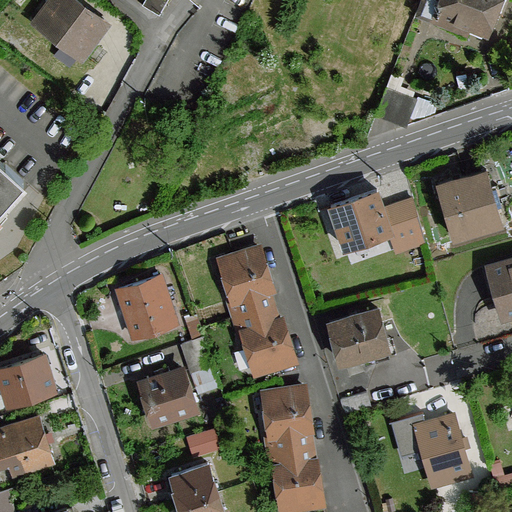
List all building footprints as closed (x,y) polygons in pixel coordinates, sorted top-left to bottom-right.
[(78,0),(49,0),(35,19),(84,54),(108,22),(78,0)] [(145,0),(144,4),(160,14),(168,0),(145,0)] [(427,0),(422,12),(468,30),(470,25),(489,32),(501,0),(427,0)] [(388,85),(377,113),(390,118),(408,125),(419,97),(388,85)] [(262,107),(268,145),(306,139),(299,101),(262,107)] [(0,207),(24,180),(0,158),(0,207)] [(488,170),(444,183),(458,232),(502,219),(488,170)] [(355,199),(335,205),(348,244),(392,229),(380,190),(355,199)] [(269,271),(261,245),(221,257),(233,296),(229,297),(235,315),(275,303),(271,288),(274,287),(269,271)] [(511,259),(492,265),(506,315),(511,313),(511,259)] [(162,274),(119,288),(134,333),(176,319),(162,274)] [(275,303),(235,315),(241,333),(246,331),(257,369),(295,358),(288,334),(283,318),(280,319),(275,303)] [(379,307),(333,320),(344,360),(390,347),(379,307)] [(204,335),(182,343),(192,370),(214,363),(204,335)] [(47,352),(0,366),(0,382),(6,404),(57,388),(47,352)] [(184,367),(142,381),(155,423),(197,409),(184,367)] [(306,384),(264,390),(271,438),(267,438),(272,468),(277,468),(283,509),(325,502),(321,477),(318,458),(315,458),(311,430),(313,429),(310,407),(306,384)] [(369,392),(343,398),(346,411),(372,405),(369,392)] [(454,412),(418,422),(436,483),(471,472),(454,412)] [(39,415),(0,427),(0,462),(11,459),(15,472),(53,460),(39,415)] [(218,422),(191,430),(197,450),(224,442),(218,422)] [(223,511),(207,464),(174,475),(186,511),(223,511)] [(488,511),(498,490),(471,491),(472,511),(488,511)]
